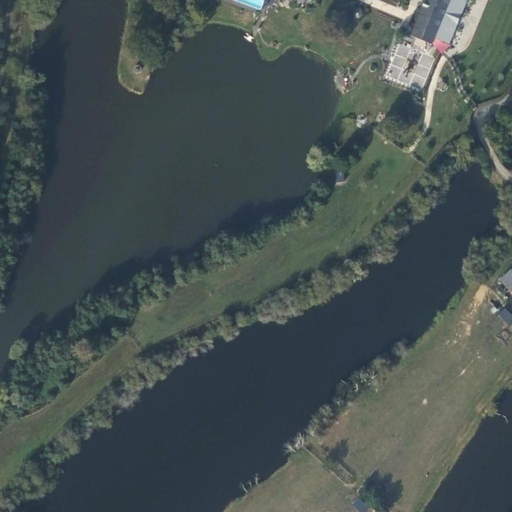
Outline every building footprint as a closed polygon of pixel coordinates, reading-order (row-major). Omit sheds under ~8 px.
[(429,0),(412,47),(433,53),(451,0),(429,0)] [(357,20),(354,29),(365,33),(367,23),(357,20)] [(399,44),(386,77),(422,90),(434,58),(419,53),(419,52),(399,44)] [(511,266),(500,278),(511,290),(511,266)] [(511,314),(504,307),(497,314),(508,325),(511,321),(511,314)] [(359,497),(352,503),(360,511),(364,511),(369,507),(359,497)]
